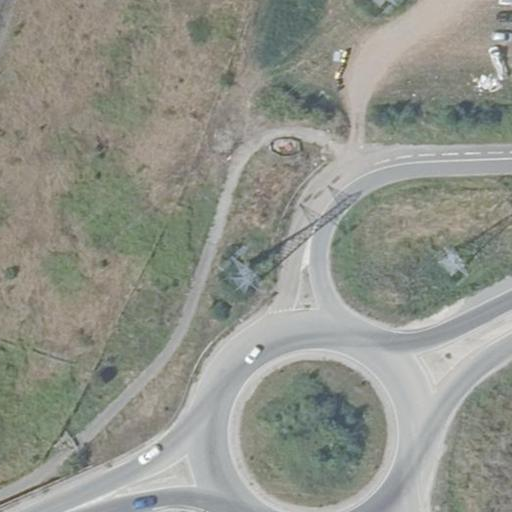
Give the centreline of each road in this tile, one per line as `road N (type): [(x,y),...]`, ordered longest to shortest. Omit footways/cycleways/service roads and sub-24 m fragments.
road 1 (unclassified): [(511,157),(366,169),(326,217),(304,271),(312,327)]
road 2 (secondary): [(312,327),(273,335),(240,356),(217,387),(207,425),(210,464)]
road 3 (secondary): [(511,298),(417,336),(371,344)]
road 4 (secondary): [(210,464),(91,511)]
road 5 (secondary): [(421,418),(511,339)]
